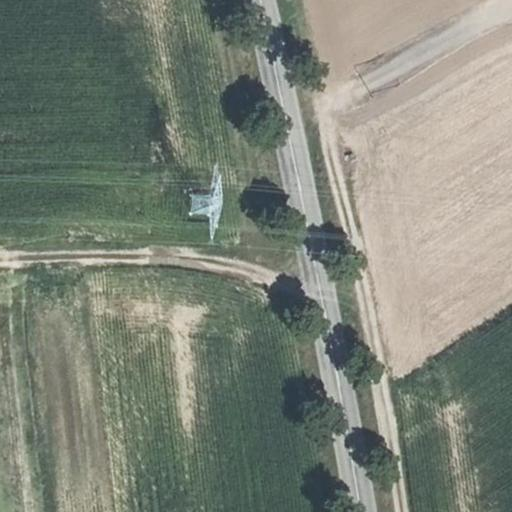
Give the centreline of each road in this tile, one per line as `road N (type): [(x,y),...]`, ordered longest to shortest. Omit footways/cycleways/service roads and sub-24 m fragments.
road 1 (track): [(404,511),(298,0)]
road 2 (secondary): [(364,511),(349,396),(260,0)]
road 3 (track): [(329,309),(251,272),(181,261),(0,265)]
